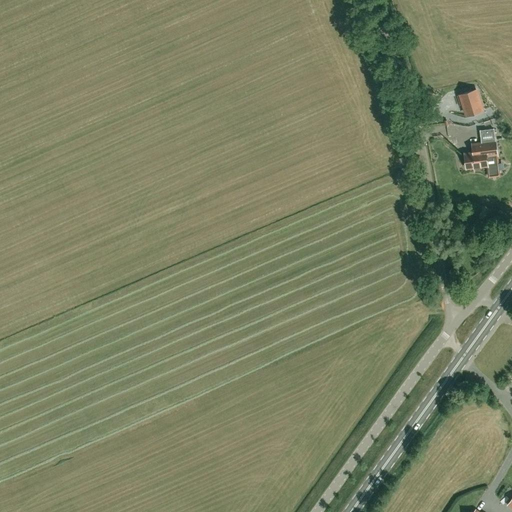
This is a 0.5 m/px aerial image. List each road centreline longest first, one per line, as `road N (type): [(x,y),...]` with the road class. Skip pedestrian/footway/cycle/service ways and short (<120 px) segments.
road 1 (unclassified): [(455,322),(419,134),(369,0)]
road 2 (unclassified): [(317,511),(443,338)]
road 3 (primary): [(352,511),(464,354)]
